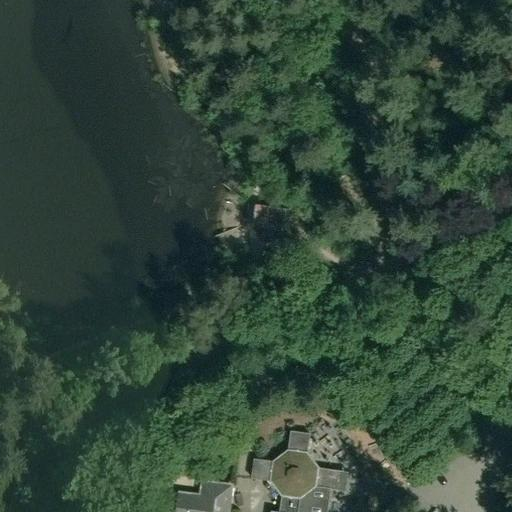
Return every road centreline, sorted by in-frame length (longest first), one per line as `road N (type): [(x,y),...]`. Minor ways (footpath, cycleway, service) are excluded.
road 1 (track): [(40,511),(70,447),(119,396),(383,268)]
road 2 (track): [(511,245),(452,273),(398,316),(495,429),(490,446),(436,494),(437,511)]
road 3 (track): [(383,268),(511,207)]
